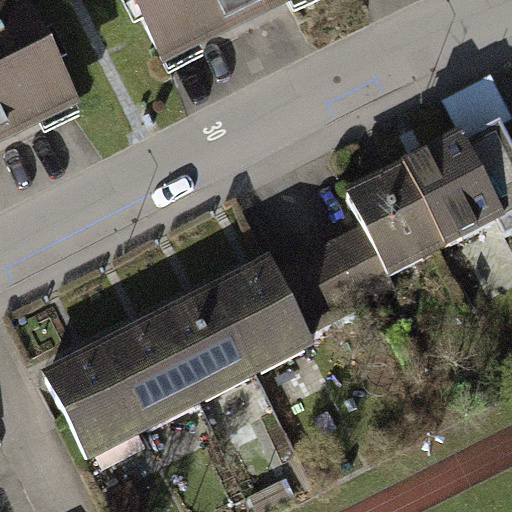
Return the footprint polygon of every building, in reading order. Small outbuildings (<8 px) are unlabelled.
[(139,0),(176,71),(316,0),(139,0)] [(35,8),(0,25),(0,155),(88,111),(35,8)] [(511,119),(497,89),(449,113),(467,149),(511,127),(511,119)] [(461,141),(405,170),(447,248),(497,222),(509,245),(511,243),(511,161),(507,152),(476,169),(461,141)] [(363,226),(333,241),(366,305),(396,290),(391,278),(447,248),(405,170),(349,199),(363,226)] [(311,332),(366,305),(333,241),(279,268),(311,332)] [(271,256),(214,285),(259,374),(317,344),(311,332),(279,268),(271,256)] [(214,285),(156,314),(201,403),(259,374),(214,285)] [(156,314),(99,343),(144,432),(201,403),(156,314)] [(99,343),(41,372),(86,461),(144,432),(99,343)]
